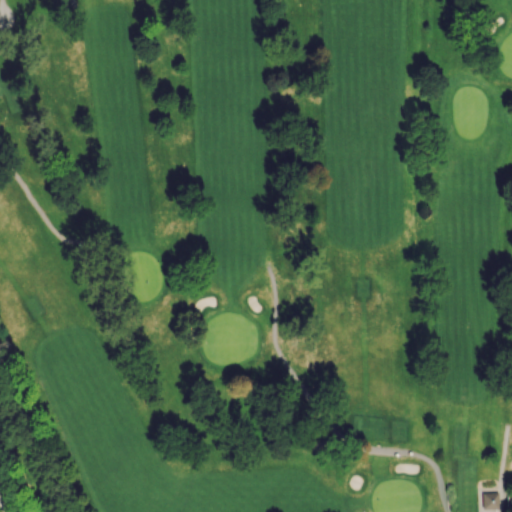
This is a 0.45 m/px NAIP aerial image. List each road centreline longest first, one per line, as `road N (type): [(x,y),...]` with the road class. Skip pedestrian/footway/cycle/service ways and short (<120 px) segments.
road 1 (track): [(267,266),(275,347),(339,436),(319,444)]
road 2 (track): [(339,436),(427,460),(446,511)]
road 3 (track): [(0,154),(57,235),(87,243)]
